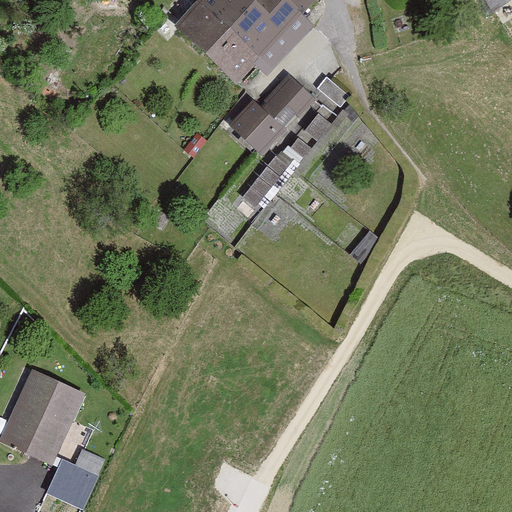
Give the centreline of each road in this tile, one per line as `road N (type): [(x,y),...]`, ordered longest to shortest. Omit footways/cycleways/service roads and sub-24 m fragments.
road 1 (residential): [(337,0),(362,95),(424,174)]
road 2 (track): [(511,264),(424,174)]
